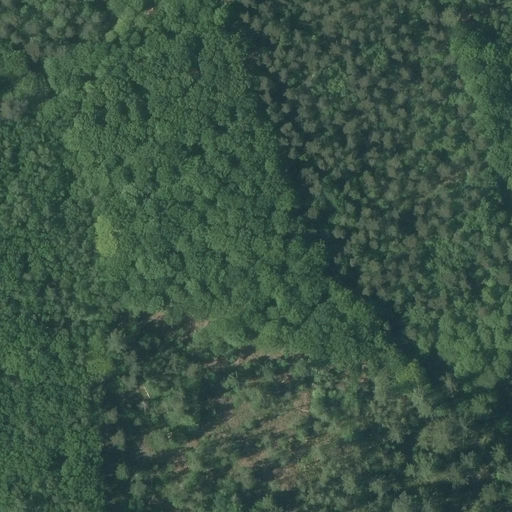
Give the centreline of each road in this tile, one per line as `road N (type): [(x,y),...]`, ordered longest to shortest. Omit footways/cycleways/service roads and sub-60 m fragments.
road 1 (track): [(97,511),(104,353),(122,294),(127,207),(101,136),(31,64),(16,0)]
road 2 (track): [(511,202),(432,0)]
